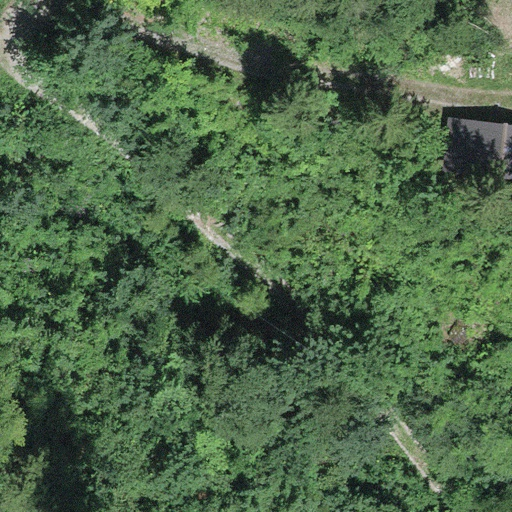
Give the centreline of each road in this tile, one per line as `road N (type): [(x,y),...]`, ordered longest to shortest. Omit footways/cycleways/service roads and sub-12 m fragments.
road 1 (track): [(454,511),(329,339),(92,134),(28,92),(0,51)]
road 2 (track): [(0,46),(1,18),(45,10),(235,66),(511,98)]
